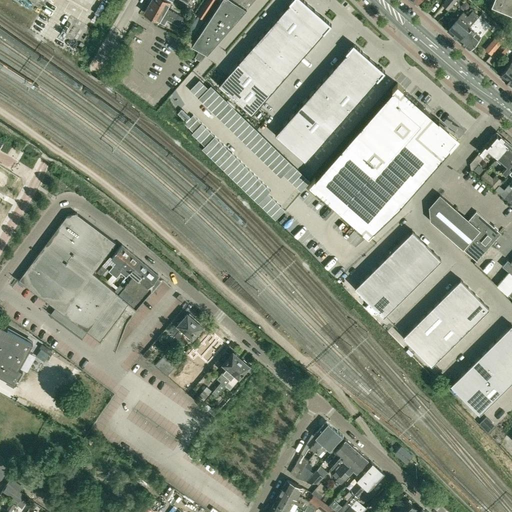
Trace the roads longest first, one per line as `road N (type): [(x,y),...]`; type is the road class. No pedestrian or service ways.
road 1 (residential): [(318,401),(136,245),(80,201),(66,199)]
road 2 (secondary): [(511,111),(383,0)]
road 3 (residential): [(441,511),(318,401)]
road 4 (residential): [(255,511),(318,401)]
